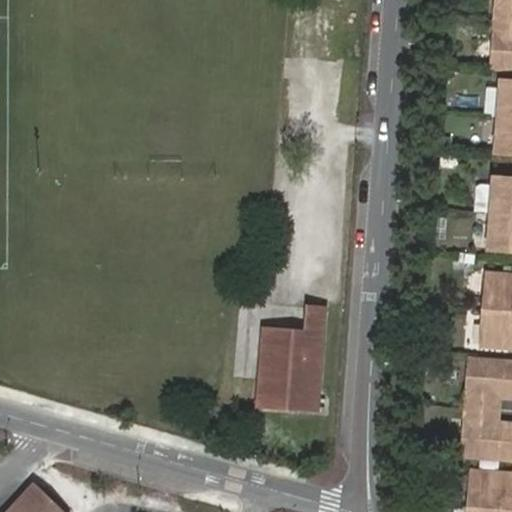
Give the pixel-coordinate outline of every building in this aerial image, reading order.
[(511,0),(500,0),(500,18),(511,18),(511,0)] [(511,18),(500,18),(497,66),(511,66),(511,18)] [(511,76),(502,75),(499,115),(511,115),(511,76)] [(511,115),(499,115),(496,146),(511,147),(511,115)] [(474,212),(493,214),(511,215),(511,177),(494,176),(494,183),(476,182),(474,212)] [(511,215),(493,214),(491,247),(511,248),(511,215)] [(511,278),(487,276),(484,311),(511,312),(511,278)] [(328,306),(309,305),(307,332),(264,329),(258,406),(320,411),(328,306)] [(511,312),(484,311),(483,347),(510,350),(510,345),(511,345),(511,312)] [(511,364),(476,362),(472,409),(496,411),(497,396),(505,396),(505,399),(511,399),(511,364)] [(497,396),(496,411),(503,411),(505,399),(505,396),(497,396)] [(496,411),(472,409),(467,456),(511,459),(511,422),(502,422),(501,426),(495,425),(496,411)] [(503,411),(496,411),(495,425),(501,426),(502,422),(503,411)] [(475,472),(474,505),(511,508),(511,474),(508,474),(508,477),(502,477),(501,473),(475,472)] [(66,511),(38,485),(13,511),(66,511)]
